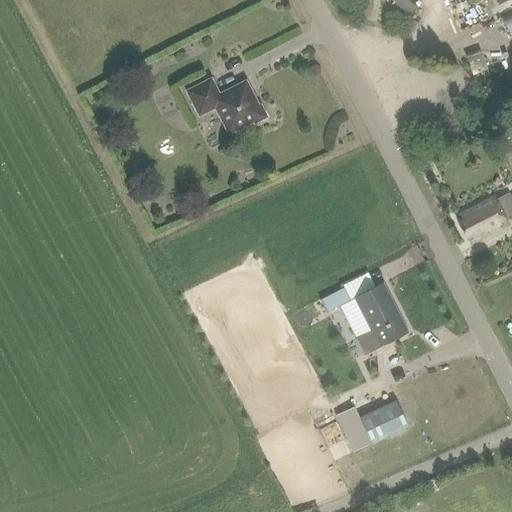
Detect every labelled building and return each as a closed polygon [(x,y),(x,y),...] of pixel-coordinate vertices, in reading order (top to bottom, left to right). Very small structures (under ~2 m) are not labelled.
[(414,8),(405,0),(390,0),(390,1),(407,16),(414,8)] [(511,39),(511,12),(501,19),(511,39)] [(254,124),(266,119),(260,106),(258,107),(245,82),(219,96),(210,80),(185,92),(198,117),(214,108),(228,135),(253,122),(254,124)] [(508,220),(511,218),(511,200),(509,195),(497,202),(495,198),(461,216),(464,221),(459,224),(467,241),(473,238),(476,243),(511,225),(508,220)] [(383,284),(353,299),(370,332),(379,349),(409,334),(383,284)] [(344,289),(319,301),(326,313),(350,301),(344,289)] [(312,325),(326,353),(337,348),(323,320),(312,325)] [(370,332),(356,339),(365,356),(379,349),(370,332)] [(397,399),(361,417),(373,442),(409,425),(397,399)] [(373,445),(361,418),(356,409),(337,418),(354,454),(373,445)]
